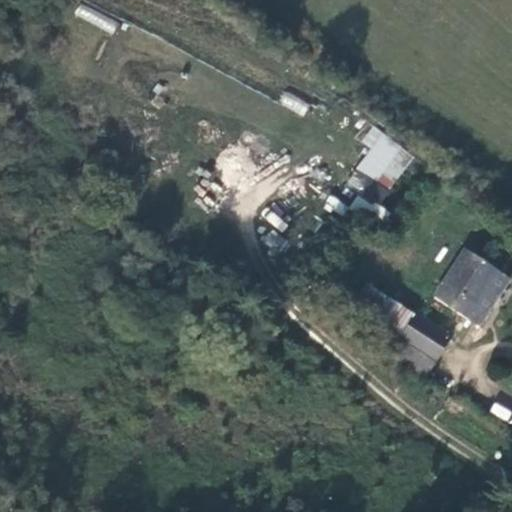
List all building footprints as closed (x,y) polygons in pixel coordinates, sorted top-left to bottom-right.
[(372,124),(360,140),(370,148),(357,166),(388,191),(414,157),(372,124)] [(466,245),(435,292),(465,313),(466,311),(495,265),(496,263),(466,245)] [(485,323),(511,280),(511,275),(495,265),(466,311),(485,323)] [(449,331),(418,310),(402,334),(432,356),(449,331)] [(402,334),(394,346),(424,367),(432,356),(402,334)]
